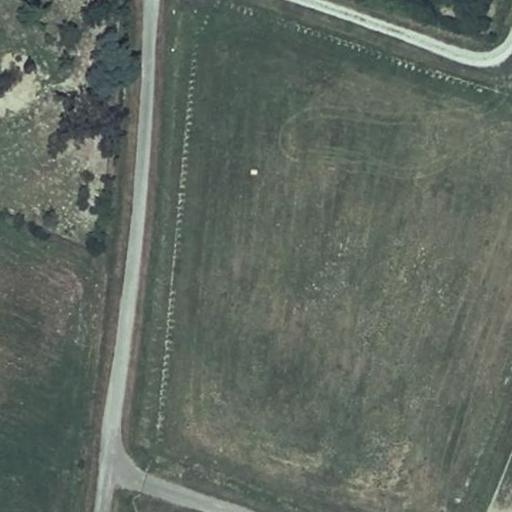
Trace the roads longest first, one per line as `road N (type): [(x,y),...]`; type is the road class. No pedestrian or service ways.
road 1 (unclassified): [(96,511),(142,125),(147,0)]
road 2 (unknown): [(331,0),(471,51),(488,51),(511,32)]
